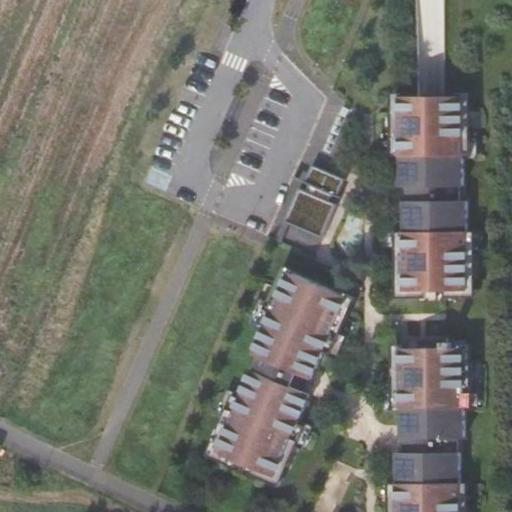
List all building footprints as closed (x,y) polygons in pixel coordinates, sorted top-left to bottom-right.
[(459,92),(459,96),(463,96),(463,110),(471,110),(471,92),(459,92)] [(400,97),(405,97),(404,93),(392,93),(392,112),(400,111),(400,97)] [(463,110),(463,96),(459,96),(405,97),(400,97),(400,111),(392,112),(392,156),(400,156),(401,187),(408,187),(408,201),(404,201),(405,232),(396,232),(397,277),(405,277),(405,292),(428,291),(446,291),(468,291),(468,276),(476,276),(476,231),(468,231),(468,201),(460,201),(460,186),(464,186),(464,155),(472,155),(471,110),(463,110)] [(293,220),(288,218),(287,219),(287,220),(287,221),(287,222),(288,224),(289,224),(323,239),(338,205),(330,202),(333,196),(338,198),(346,180),(313,166),(305,184),(310,186),(307,192),(300,189),(294,203),(299,205),(293,220)] [(299,205),(294,203),(288,218),(293,220),(299,205)] [(284,265),(276,282),(284,285),(289,272),(294,274),(296,270),(284,265)] [(343,310),(348,297),(344,295),(294,274),(289,272),(284,285),(276,282),(259,323),(266,326),(254,354),(261,357),(255,370),(253,369),(241,397),(234,394),(216,435),(223,438),(218,452),(239,461),(255,468),(276,477),(282,463),(289,467),(307,426),(300,423),(312,395),(304,392),(310,378),(313,379),(325,351),(332,354),(350,313),(343,310)] [(468,291),(446,291),(446,298),(477,297),(476,276),(468,276),(468,291)] [(405,277),(397,277),(397,298),(428,298),(428,291),(405,292),(405,277)] [(344,295),(348,297),(343,310),(350,313),(357,297),(346,292),(344,295)] [(465,362),(465,348),(461,348),(452,348),(452,343),(449,343),(449,338),(434,338),(434,339),(410,339),(410,348),(405,348),(402,348),(402,363),(394,363),(394,408),(402,408),(402,439),(406,439),(406,453),(397,453),(398,484),(389,484),(389,511),(469,511),(469,483),(461,483),(461,452),(459,452),(458,438),(466,438),(466,407),(473,407),(473,362),(465,362)] [(402,348),(405,348),(405,344),(393,344),(394,363),(402,363),(402,348)] [(461,344),(461,348),(465,348),(465,362),(473,362),(473,344),(461,344)] [(223,438),(216,435),(207,455),(236,467),(239,461),(218,452),(223,438)] [(276,477),(255,468),(252,474),(280,487),(289,467),(282,463),(276,477)]
